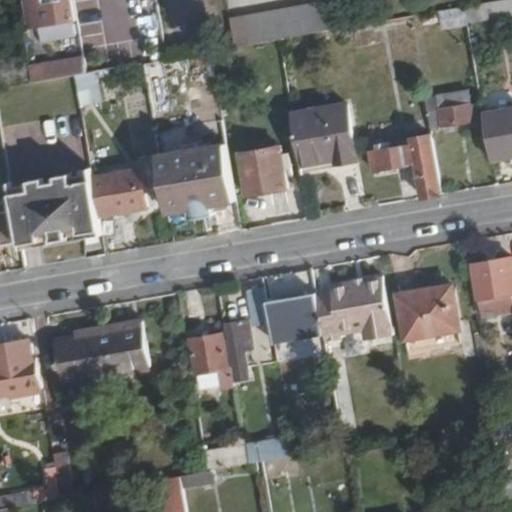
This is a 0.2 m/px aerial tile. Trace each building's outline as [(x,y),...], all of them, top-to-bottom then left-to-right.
[(77,23),(72,0),(22,0),(28,31),(77,23)] [(331,29),(326,0),(229,18),(234,46),(331,29)] [(511,12),(511,0),(493,0),(465,5),(467,20),(511,12)] [(511,77),(511,43),(486,48),(491,81),(511,77)] [(50,58),(51,75),(87,74),(86,57),(50,58)] [(82,106),(103,102),(97,72),(76,76),(82,106)] [(477,111),(473,83),(436,89),(438,102),(427,104),(429,120),(477,111)] [(357,160),(348,103),(291,112),(300,164),(337,158),(338,163),(357,160)] [(511,154),(511,106),(483,112),(491,159),(511,154)] [(441,194),(431,128),(382,136),(380,124),(365,126),(372,168),(415,161),(421,197),(441,194)] [(286,186),(280,144),(237,151),(245,194),(286,186)] [(235,198),(227,152),(159,163),(167,210),(190,206),(192,215),(218,211),(217,201),(235,198)] [(91,177),(89,167),(30,178),(31,187),(10,190),(13,209),(19,242),(50,236),(51,241),(68,238),(68,233),(100,228),(98,214),(91,177)] [(147,206),(139,169),(91,177),(98,214),(147,206)] [(19,242),(13,209),(0,211),(0,240),(1,245),(19,242)] [(511,262),(511,257),(473,264),(479,301),(486,301),(488,316),(511,312),(511,262)] [(394,334),(383,274),(366,277),(367,285),(353,287),(351,280),(329,283),(330,292),(315,295),(322,333),(323,340),(341,337),(339,327),(363,323),(366,338),(394,334)] [(460,328),(452,285),(399,294),(407,338),(460,328)] [(270,320),(267,301),(264,287),(247,290),(252,323),(270,320)] [(315,295),(315,292),(267,301),(270,320),(274,341),(322,333),(315,295)] [(152,368),(143,320),(116,325),(117,333),(57,344),(64,383),(152,368)] [(253,349),(248,321),(227,324),(236,374),(248,372),(244,351),(253,349)] [(229,369),(223,334),(192,340),(197,374),(229,369)] [(0,394),(42,387),(37,358),(31,359),(27,340),(0,344),(0,394)] [(249,379),(248,372),(236,374),(237,382),(249,379)] [(489,419),(511,415),(511,402),(487,408),(489,419)] [(295,454),(292,436),(257,442),(260,460),(295,454)] [(82,492),(73,444),(53,447),(59,483),(62,496),(82,492)] [(248,462),(245,448),(207,454),(209,469),(248,462)] [(211,482),(209,469),(181,474),(183,486),(211,482)] [(187,511),(183,486),(181,474),(162,478),(168,511),(187,511)] [(62,496),(59,483),(0,493),(3,506),(62,496)] [(511,511),(511,486),(502,488),(503,494),(505,511),(511,511)] [(505,511),(503,494),(486,497),(488,511),(505,511)]
